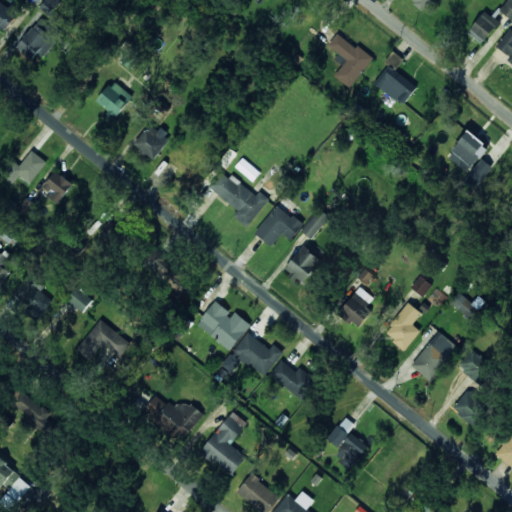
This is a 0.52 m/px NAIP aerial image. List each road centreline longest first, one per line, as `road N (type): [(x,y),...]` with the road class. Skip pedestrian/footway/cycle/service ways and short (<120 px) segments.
road 1 (tertiary): [(511,495),(0,75)]
road 2 (residential): [(220,511),(0,331)]
road 3 (residential): [(511,118),(365,0)]
road 4 (residential): [(0,491),(74,392)]
